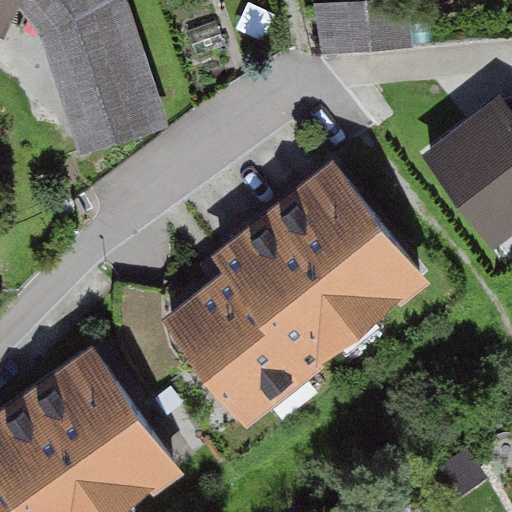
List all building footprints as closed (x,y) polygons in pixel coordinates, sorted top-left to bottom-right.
[(0,0),(0,28),(8,6),(9,0),(0,0)] [(9,0),(8,6),(24,18),(68,160),(167,129),(126,0),(9,0)] [(324,0),(326,44),(417,41),(414,0),(324,0)] [(511,213),(511,84),(499,66),(413,128),(488,231),(511,213)] [(234,246),(168,299),(252,405),(438,256),(342,136),(222,232),(234,246)] [(0,511),(97,511),(189,447),(99,322),(0,393),(0,511)]
